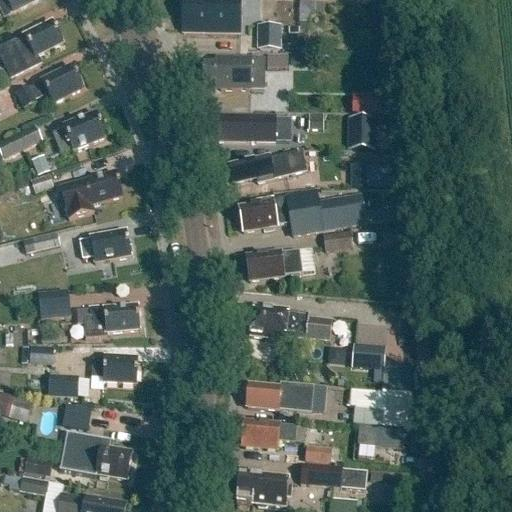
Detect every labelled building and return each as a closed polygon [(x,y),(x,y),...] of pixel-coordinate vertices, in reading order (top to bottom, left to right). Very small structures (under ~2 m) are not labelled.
[(39,0),(0,0),(0,10),(5,21),(41,3),(39,0)] [(183,0),(183,35),(239,36),(239,0),(183,0)] [(42,69),(38,60),(63,47),(52,25),(9,46),(0,50),(0,60),(11,83),(42,69)] [(256,26),(256,50),(281,50),(281,26),(256,26)] [(289,60),(267,60),(267,81),(289,81),(289,60)] [(203,86),(215,86),(215,90),(220,90),(220,94),(251,94),(251,62),(216,62),(215,69),(203,69),(203,86)] [(72,69),(41,85),(41,86),(29,92),(28,91),(16,97),(24,113),(36,107),(34,103),(47,97),(52,109),(83,93),(72,69)] [(63,130),(64,133),(53,138),(60,157),(72,153),(73,156),(106,143),(96,117),(63,130)] [(347,120),(347,151),(376,151),(376,120),(347,120)] [(277,121),(262,121),(219,121),(219,145),(276,146),(277,121)] [(0,148),(0,158),(4,166),(43,147),(36,131),(0,148)] [(33,163),(38,179),(51,174),(45,158),(33,163)] [(268,161),(229,170),(233,187),(249,183),(249,184),(257,183),(258,187),(274,184),(273,182),(287,179),(283,160),(269,163),(268,161)] [(358,167),(358,191),(387,191),(387,167),(358,167)] [(92,210),(122,201),(115,176),(83,185),(59,191),(68,224),(94,217),(92,210)] [(35,197),(53,191),(49,179),(31,185),(35,197)] [(256,208),(239,211),(243,236),(278,230),(278,229),(291,227),(293,240),(323,235),(321,227),(348,223),(345,203),(318,208),(316,196),(287,201),(286,200),(256,205),(256,208)] [(90,241),(90,243),(79,245),(83,263),(94,261),(95,268),(131,261),(126,235),(90,241)] [(57,236),(23,245),(26,259),(60,250),(57,236)] [(325,255),(353,252),(351,236),(323,239),(325,255)] [(285,281),(284,280),(302,277),(315,275),(312,253),(299,255),(299,254),(281,257),(281,256),(246,260),(250,285),(285,281)] [(41,324),(71,321),(68,296),(38,299),(41,324)] [(107,341),(107,337),(140,334),(138,310),(105,312),(105,310),(90,311),(90,321),(84,322),(86,343),(107,341)] [(309,318),(288,316),(289,314),(254,310),(250,340),(285,344),(285,343),(306,345),(306,341),(330,344),(332,324),(308,321),(309,318)] [(384,375),(386,351),(354,348),(352,372),(384,375)] [(29,369),(53,370),(54,352),(31,350),(29,369)] [(92,362),(91,381),(103,382),(103,387),(136,389),(138,363),(104,361),(104,363),(92,362)] [(79,381),(49,379),(48,401),(78,402),(79,381)] [(281,392),(281,391),(250,388),(247,412),(279,415),(279,407),(310,410),(311,394),(281,392)] [(17,402),(0,396),(0,417),(11,421),(17,402)] [(91,415),(66,410),(61,437),(86,442),(91,415)] [(243,448),(243,451),(277,454),(278,446),(295,447),(297,430),(245,426),(245,429),(242,429),(241,447),(243,448)] [(80,468),(97,471),(95,479),(127,484),(132,456),(100,451),(100,455),(83,452),(80,468)] [(330,467),(331,454),(307,451),(306,465),(330,467)] [(50,481),(52,467),(26,463),(24,476),(50,481)] [(367,476),(342,473),(343,473),(302,469),(300,488),(365,495),(367,476)] [(286,511),(289,482),(243,477),(242,488),(238,488),(236,506),(286,511)] [(49,486),(11,479),(8,493),(46,500),(49,486)] [(62,498),(59,511),(125,511),(126,508),(86,501),(86,502),(62,498)] [(358,511),(360,503),(333,499),(330,511),(358,511)]
